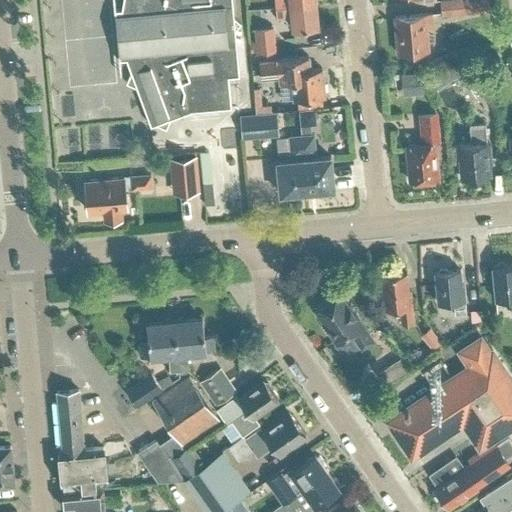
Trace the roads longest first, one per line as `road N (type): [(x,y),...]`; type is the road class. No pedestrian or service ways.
road 1 (residential): [(406,511),(266,309),(256,235)]
road 2 (residential): [(43,511),(20,256)]
road 3 (residential): [(20,256),(256,235)]
road 4 (residential): [(377,224),(354,0)]
road 5 (residential): [(20,256),(0,46)]
road 6 (residential): [(377,224),(511,213)]
road 7 (residential): [(256,235),(377,224)]
